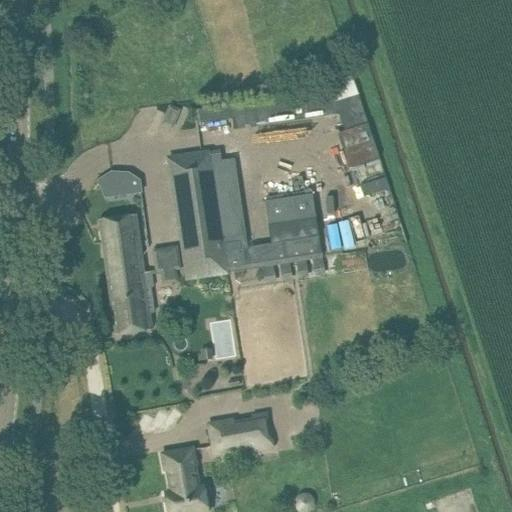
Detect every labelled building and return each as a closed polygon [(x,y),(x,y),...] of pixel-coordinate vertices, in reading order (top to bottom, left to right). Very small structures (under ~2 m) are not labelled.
[(334,85),(342,101),(360,93),(353,76),(334,85)] [(350,167),(379,162),(372,125),(342,130),(350,167)] [(291,281),(289,264),(296,263),(298,279),(307,277),(305,261),(313,260),(315,276),(324,275),(322,253),(312,193),(266,201),(273,243),(249,247),(234,159),(221,161),(220,149),(168,155),(169,161),(183,280),(229,275),(228,270),(263,266),(265,284),(275,283),(273,266),(279,265),(281,282),(291,281)] [(365,196),(390,190),(387,175),(361,181),(365,196)] [(151,271),(142,272),(134,215),(98,220),(114,335),(150,330),(145,289),(154,288),(151,271)] [(343,223),(347,248),(379,243),(375,218),(343,223)] [(379,228),(383,247),(406,243),(403,224),(379,228)] [(178,282),(176,270),(181,269),(178,246),(153,249),(156,274),(161,273),(163,284),(178,282)] [(215,452),(210,427),(210,425),(209,425),(214,454),(253,447),(254,451),(272,447),(270,434),(268,434),(265,421),(267,420),(266,413),(252,416),(252,419),(232,423),(237,448),(215,452)] [(167,511),(207,511),(203,487),(200,488),(193,449),(161,454),(164,472),(165,472),(169,493),(164,494),(167,511)]
